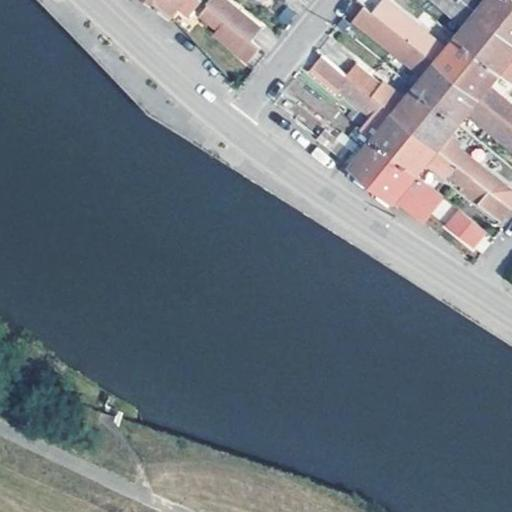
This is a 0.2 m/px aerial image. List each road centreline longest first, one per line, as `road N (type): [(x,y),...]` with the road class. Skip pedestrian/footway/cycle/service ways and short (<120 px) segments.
road 1 (residential): [(231,126),(472,293)]
road 2 (track): [(0,425),(177,511)]
road 3 (residential): [(92,0),(231,126)]
road 4 (residential): [(336,0),(231,126)]
